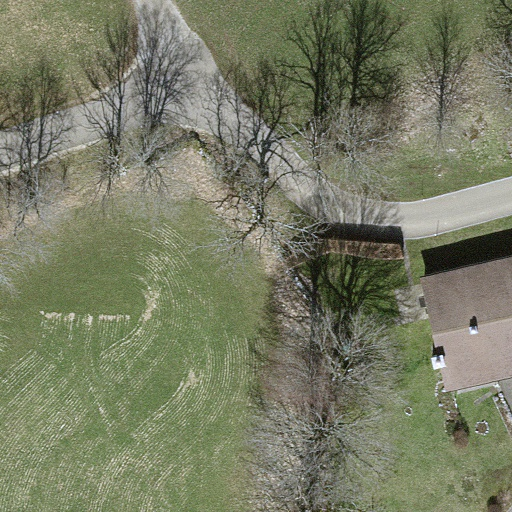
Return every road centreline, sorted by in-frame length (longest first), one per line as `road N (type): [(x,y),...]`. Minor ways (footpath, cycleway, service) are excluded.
road 1 (residential): [(181,79),(300,202),(355,231),(511,207)]
road 2 (residential): [(181,79),(120,113),(0,147)]
